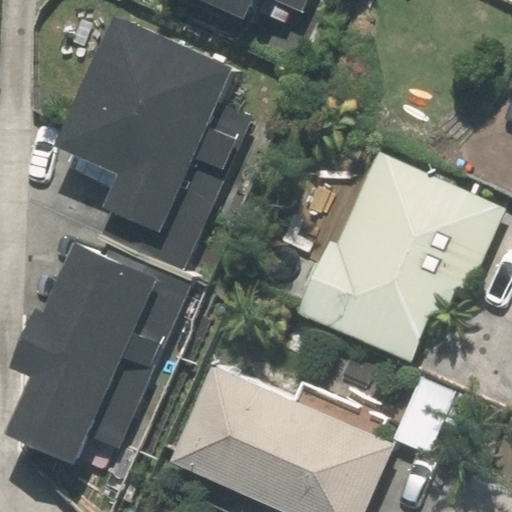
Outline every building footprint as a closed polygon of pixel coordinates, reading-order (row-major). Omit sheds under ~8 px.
[(245,0),(274,14),(281,0),(288,0),(315,14),(322,0),(245,0)] [(270,132),(238,117),(265,60),(151,6),(86,143),(154,175),(144,195),(128,230),(206,266),(270,132)] [(477,294),(511,215),(511,209),(389,155),(348,247),(336,242),(304,314),(418,364),(439,316),(450,320),(464,289),(477,294)] [(209,282),(117,237),(82,309),(68,302),(42,355),(61,364),(31,425),(107,462),(121,433),(133,439),(209,282)] [(222,368),(180,464),(286,511),(371,511),(399,448),(222,368)] [(429,381),(402,441),(436,457),(463,396),(429,381)] [(511,511),(511,495),(459,472),(441,511),(511,511)]
